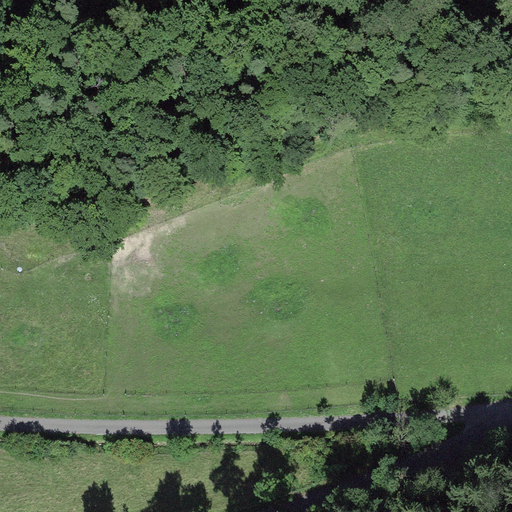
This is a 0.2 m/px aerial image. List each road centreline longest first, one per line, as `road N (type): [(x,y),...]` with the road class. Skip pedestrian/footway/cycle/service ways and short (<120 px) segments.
road 1 (unclassified): [(0,421),(151,427),(511,412)]
road 2 (unclassified): [(265,511),(511,414)]
